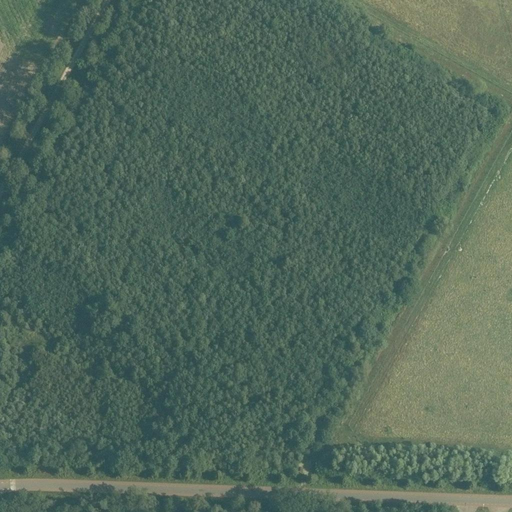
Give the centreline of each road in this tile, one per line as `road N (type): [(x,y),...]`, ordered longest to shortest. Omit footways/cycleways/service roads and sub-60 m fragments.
road 1 (unclassified): [(511,502),(0,486)]
road 2 (track): [(0,192),(108,0)]
